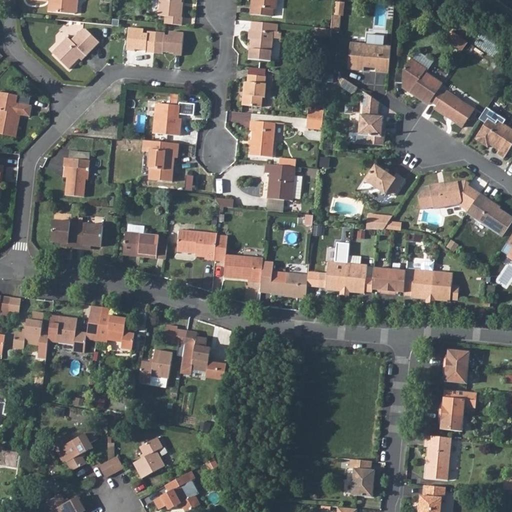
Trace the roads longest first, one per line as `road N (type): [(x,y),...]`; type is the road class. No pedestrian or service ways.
road 1 (residential): [(403,337),(251,322),(140,288),(16,271)]
road 2 (residential): [(16,271),(28,160),(75,111)]
road 3 (residential): [(403,337),(389,511)]
road 4 (residential): [(75,111),(115,72),(222,81)]
road 5 (residential): [(75,111),(12,45),(7,0)]
